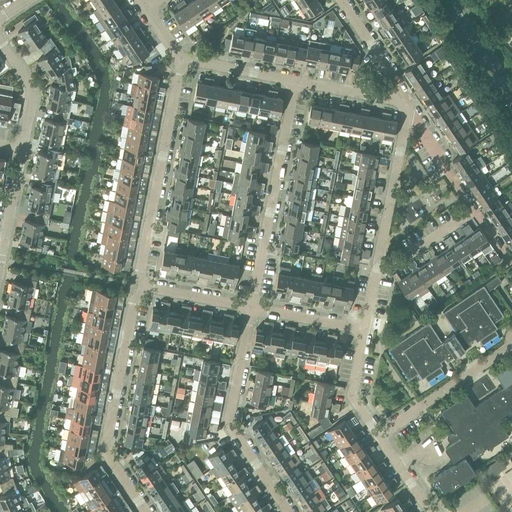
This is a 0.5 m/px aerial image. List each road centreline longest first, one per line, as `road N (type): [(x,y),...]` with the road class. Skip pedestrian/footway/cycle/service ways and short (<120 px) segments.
road 1 (residential): [(146,511),(105,451),(141,285)]
road 2 (residential): [(251,307),(295,80)]
road 3 (residential): [(141,285),(182,61)]
road 4 (residential): [(288,511),(229,420),(251,307)]
road 5 (residential): [(377,267),(409,105)]
road 6 (residential): [(379,436),(511,349)]
road 7 (residential): [(409,105),(340,0)]
road 8 (residential): [(472,210),(409,105)]
